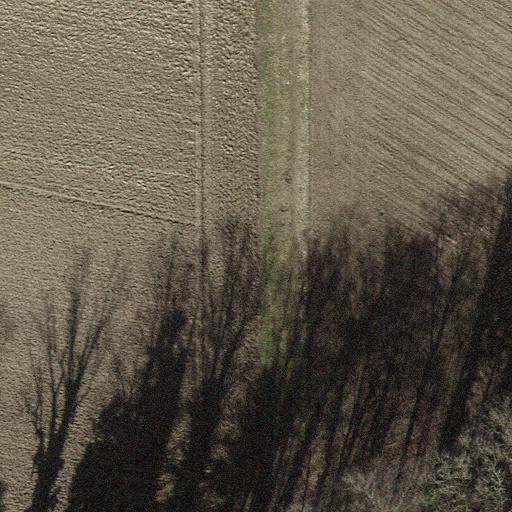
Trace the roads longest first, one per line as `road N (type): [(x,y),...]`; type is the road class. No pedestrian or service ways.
road 1 (track): [(299,0),(299,511)]
road 2 (track): [(334,511),(511,444)]
